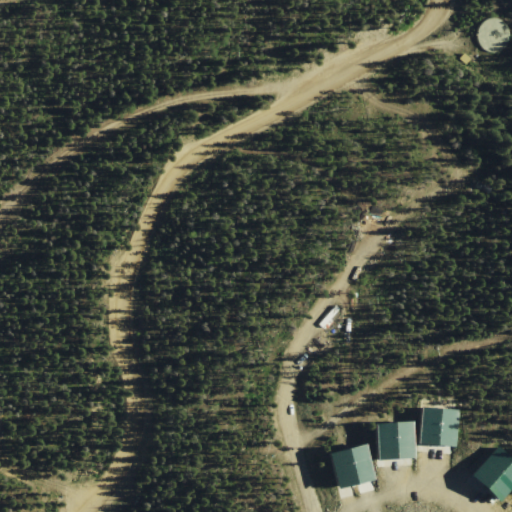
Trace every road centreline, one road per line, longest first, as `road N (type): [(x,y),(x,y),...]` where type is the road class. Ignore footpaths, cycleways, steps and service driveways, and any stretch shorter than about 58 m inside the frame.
road 1 (tertiary): [(441,0),(420,35),(324,77),(188,160),(133,252),(121,296),(133,401),(124,452),(85,511)]
road 2 (residential): [(317,511),(276,396),(291,356),(369,233),(445,187)]
road 3 (residential): [(324,77),(119,121),(62,153),(0,212)]
